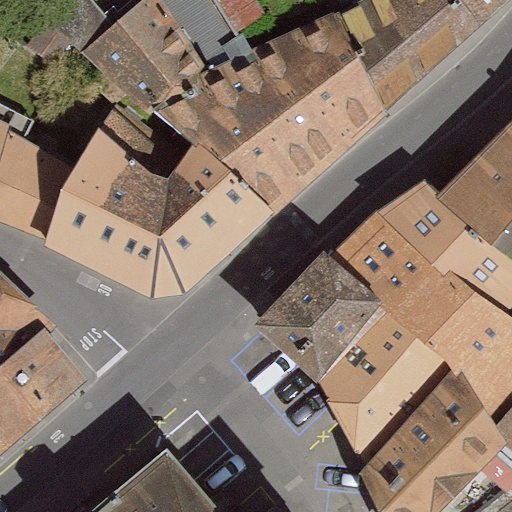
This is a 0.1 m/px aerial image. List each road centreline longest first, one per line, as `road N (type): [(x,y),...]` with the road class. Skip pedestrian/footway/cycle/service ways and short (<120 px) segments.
road 1 (primary): [(511,36),(145,368)]
road 2 (primary): [(145,368),(0,499)]
road 3 (residential): [(0,237),(145,368)]
